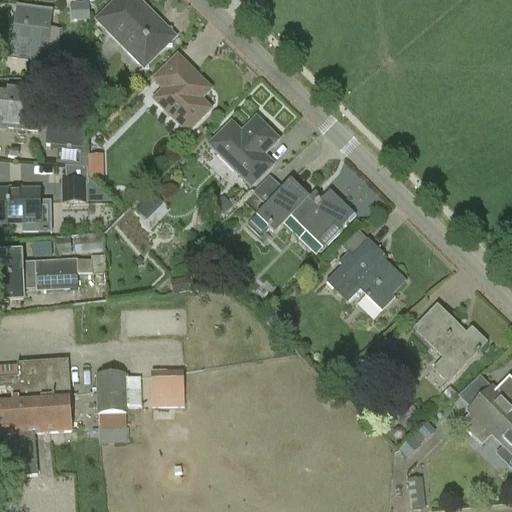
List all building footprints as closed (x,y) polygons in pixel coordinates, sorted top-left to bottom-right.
[(120,0),(112,8),(97,24),(106,33),(144,71),(166,49),(172,49),(172,32),(160,32),(149,21),(152,18),(136,3),(133,0),(120,0)] [(89,5),(70,6),(71,10),(71,22),(90,22),(89,9),(89,5)] [(18,11),(14,44),(13,46),(8,45),(7,62),(51,68),(54,51),(46,50),(50,15),(18,11)] [(155,84),(165,94),(155,103),(187,136),(210,113),(200,103),(209,93),(178,61),(155,84)] [(54,63),(52,80),(58,80),(58,84),(80,84),(82,67),(54,63)] [(82,68),(80,80),(94,82),(95,70),(82,68)] [(0,129),(36,134),(41,96),(0,90),(0,129)] [(251,189),(272,168),(262,158),(277,143),(256,122),(241,137),(231,127),(210,148),(251,189)] [(48,123),(45,149),(84,153),(86,127),(48,123)] [(91,157),(92,180),(104,180),(103,156),(91,157)] [(61,182),(61,207),(87,207),(87,194),(100,193),(88,182),(87,170),(66,168),(66,182),(61,182)] [(266,208),(247,228),(260,240),(269,231),(275,236),(290,220),(297,227),(323,252),(342,233),(341,232),(347,225),(354,218),(330,194),(322,202),(315,195),(309,200),(291,183),(282,191),(266,208)] [(39,192),(0,192),(0,228),(21,228),(21,229),(40,229),(39,192)] [(341,270),(325,286),(347,307),(373,280),(392,299),(406,284),(373,252),(375,249),(368,242),(351,259),(348,255),(337,266),(341,270)] [(21,256),(0,256),(0,280),(77,278),(76,263),(35,264),(35,266),(22,266),(21,256)] [(77,278),(0,280),(0,305),(23,304),(23,294),(36,293),(36,295),(78,293),(77,278)] [(466,339),(437,310),(414,333),(444,362),(433,373),(447,386),(486,346),(472,333),(466,339)] [(0,459),(2,482),(37,479),(34,437),(70,435),(68,399),(70,399),(68,363),(17,367),(18,380),(0,381),(0,459)] [(150,374),(151,411),(184,410),(183,374),(150,374)] [(142,411),(141,381),(126,381),(126,377),(96,377),(97,418),(99,418),(99,447),(129,446),(128,432),(126,432),(125,418),(127,418),(127,411),(142,411)] [(473,416),(461,429),(476,444),(486,434),(491,439),(503,450),(511,459),(511,463),(509,467),(511,470),(511,382),(509,380),(494,394),(473,416)] [(399,454),(408,462),(421,448),(420,447),(426,442),(418,435),(413,441),(411,440),(399,454)]
